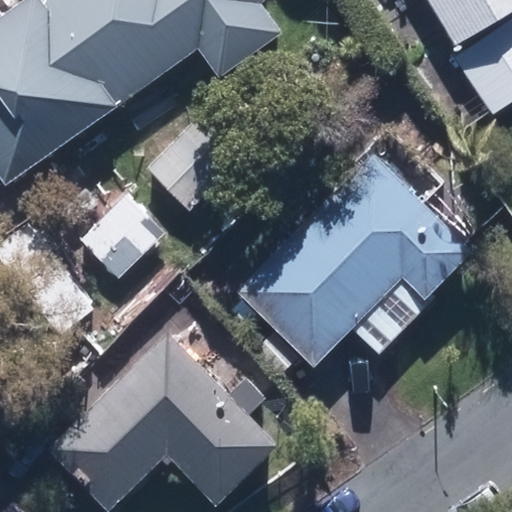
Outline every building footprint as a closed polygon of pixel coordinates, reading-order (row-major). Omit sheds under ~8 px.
[(0,186),(114,101),(113,98),(187,41),(214,76),(277,28),(254,0),(14,0),(0,11),(0,186)] [(357,0),(376,27),(415,0),(357,0)] [(511,0),(425,0),(449,39),(511,1),(511,0)] [(511,17),(452,58),(488,111),(511,94),(511,17)] [(143,164),(185,206),(212,178),(171,138),(143,164)] [(233,287),(311,362),(347,323),(376,351),(421,305),(415,300),(468,245),(368,149),(233,287)] [(43,440),(101,505),(163,450),(208,499),(272,441),(241,408),(266,385),(196,308),(170,333),(166,329),(43,440)] [(0,504),(0,511),(16,511),(4,500),(0,504)]
